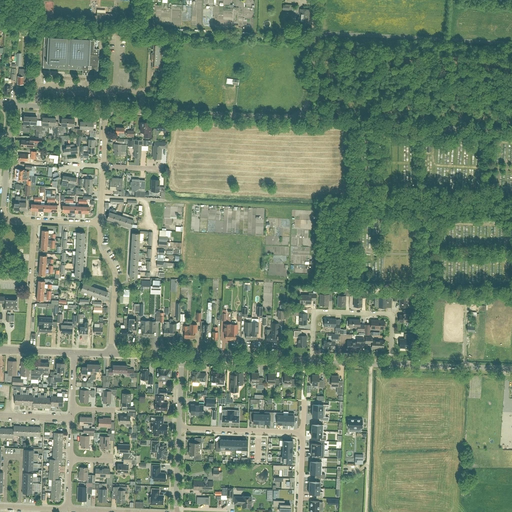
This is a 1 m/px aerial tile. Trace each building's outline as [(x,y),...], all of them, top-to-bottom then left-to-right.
[(308,26),(309,11),(300,10),(299,25),(308,26)] [(114,22),(114,14),(105,14),(105,13),(97,13),(96,24),(101,24),(101,21),(105,22),(105,21),(107,21),(114,22)] [(44,47),(43,65),(44,65),(44,68),(83,70),(82,75),(89,75),(89,74),(94,75),(95,71),(98,71),(99,49),(94,49),(95,41),(91,40),(91,39),(48,37),(48,47),(44,47)] [(166,57),(166,50),(167,50),(163,50),(163,43),(153,43),(153,53),(152,53),(151,53),(154,53),(154,56),(153,55),(153,58),(154,58),(154,61),(151,61),(151,62),(152,62),(152,68),(163,68),(164,57),(166,57)] [(18,84),(23,84),(23,81),(25,81),(26,69),(20,69),(19,76),(18,76),(18,84)] [(8,81),(4,81),(4,93),(10,94),(10,89),(12,89),(12,84),(8,83),(8,81)] [(30,124),(30,116),(24,116),(24,125),(20,125),(20,131),(23,131),(24,128),(26,128),(26,124),(30,124)] [(37,117),(30,116),(30,124),(34,124),(34,128),(36,128),(36,136),(39,136),(39,134),(40,125),(36,125),(37,117)] [(49,127),(49,125),(49,118),(43,117),(42,126),(40,125),(39,134),(42,134),(42,130),(44,130),(44,127),(49,127)] [(49,118),(49,125),(49,127),(53,127),(53,131),(54,131),(53,139),(57,139),(58,134),(58,126),(58,127),(55,126),(56,118),(49,118)] [(64,126),(68,126),(68,118),(62,118),(61,126),(58,126),(58,134),(61,135),(61,130),(64,130),(64,126)] [(75,119),(68,118),(68,126),(71,126),(71,130),(74,130),(73,136),(77,136),(77,130),(77,129),(74,128),(74,126),(75,119)] [(86,129),(87,121),(80,121),(80,130),(77,130),(77,136),(80,136),(82,136),(82,135),(82,133),(83,129),(86,129)] [(93,122),(87,121),(86,129),(90,129),(90,136),(96,137),(96,131),(93,130),(93,122)] [(152,125),(151,125),(151,129),(148,129),(148,123),(141,122),(141,123),(139,123),(139,127),(141,127),(140,132),(145,132),(144,137),(151,137),(152,125)] [(159,130),(164,130),(164,132),(168,132),(168,127),(165,126),(165,124),(157,123),(157,130),(154,129),(153,135),(159,135),(159,130)] [(120,135),(124,135),(124,128),(116,127),(116,133),(120,134),(120,135)] [(42,138),(35,138),(30,137),(30,140),(21,140),(21,147),(33,148),(33,144),(37,144),(37,142),(41,143),(42,138)] [(147,146),(147,140),(134,140),(133,150),(135,151),(134,156),(141,156),(141,145),(144,146),(147,146)] [(161,148),(167,148),(167,142),(155,142),(155,146),(154,146),(153,158),(161,159),(161,148)] [(70,145),(71,153),(78,153),(77,147),(74,147),(74,144),(70,145)] [(121,155),(121,151),(126,152),(126,145),(114,144),(113,149),(115,149),(114,155),(121,155)] [(95,150),(95,147),(89,146),(83,146),(80,146),(80,151),(83,151),(83,150),(88,150),(88,153),(90,153),(90,154),(92,155),(92,153),(94,153),(94,150),(95,150)] [(31,159),(36,159),(37,152),(31,151),(31,154),(28,154),(20,154),(20,160),(27,161),(28,157),(31,157),(31,159)] [(32,170),(32,169),(32,166),(26,165),(25,169),(17,169),(16,174),(29,175),(30,170),(32,170)] [(29,175),(16,174),(16,180),(26,180),(26,184),(31,185),(32,181),(32,175),(29,175)] [(63,175),(62,181),(61,186),(68,187),(68,186),(70,177),(63,175)] [(70,177),(68,186),(68,187),(72,188),(73,187),(74,187),(75,186),(77,178),(70,177)] [(116,189),(119,189),(122,190),(123,178),(112,178),(112,181),(110,180),(110,186),(116,187),(116,189),(114,189),(114,193),(119,194),(119,191),(116,190),(116,189)] [(132,187),(132,188),(131,190),(136,190),(139,190),(139,179),(132,179),(132,181),(131,181),(131,182),(131,186),(131,187),(132,187)] [(152,180),(151,191),(159,191),(159,187),(159,180),(152,180)] [(65,202),(65,205),(62,205),(62,212),(69,212),(69,205),(69,206),(69,203),(69,198),(64,198),(64,195),(61,195),(61,200),(64,200),(64,202),(65,202)] [(107,219),(113,221),(115,214),(112,213),(114,209),(110,208),(109,212),(107,219)] [(121,216),(115,214),(113,221),(119,223),(121,216)] [(121,216),(119,223),(125,225),(127,218),(122,216),(121,216)] [(134,220),(127,218),(125,225),(131,227),(134,220)] [(87,293),(89,285),(83,283),(81,291),(84,292),(84,294),(86,295),(87,293)] [(93,295),(95,287),(89,285),(87,293),(93,295)] [(99,297),(101,289),(95,287),(93,295),(99,297)] [(99,297),(102,298),(101,300),(104,301),(105,299),(108,292),(101,289),(99,297)] [(337,306),(345,306),(345,296),(349,296),(350,290),(345,290),(344,296),(338,295),(337,306)] [(320,305),(328,306),(328,299),(331,299),(332,291),(328,291),(328,295),(320,294),(320,305)] [(354,307),(362,307),(362,297),(366,297),(366,291),(361,291),(360,296),(354,296),(354,307)] [(399,307),(407,307),(407,296),(399,296),(399,297),(397,297),(397,293),(393,292),(392,300),(397,300),(397,299),(399,300),(399,307)] [(311,300),(316,300),(316,293),(309,293),(309,295),(300,295),(300,304),(304,304),(311,304),(311,300)] [(379,297),(379,299),(375,299),(375,304),(375,305),(376,306),(377,306),(378,307),(386,308),(387,300),(390,300),(390,293),(384,293),(384,297),(379,297)] [(0,302),(4,303),(3,309),(17,309),(17,297),(9,297),(9,298),(4,298),(4,296),(0,295),(0,302)] [(296,324),(307,324),(307,317),(307,313),(301,313),(301,310),(293,309),(293,316),(299,316),(299,324),(296,324)] [(415,315),(415,311),(404,310),(404,315),(399,315),(399,322),(409,323),(410,315),(415,315)] [(47,320),(46,332),(52,332),(52,325),(53,322),(57,322),(57,315),(53,315),(53,318),(46,318),(46,320),(47,320)] [(73,322),(67,321),(66,333),(72,333),(73,327),(76,327),(77,315),(73,315),(73,322)] [(262,317),(262,325),(266,325),(266,317),(271,317),(271,315),(266,315),(266,317),(262,317)] [(339,332),(339,324),(336,324),(336,319),(332,319),(332,318),(329,318),(329,319),(324,318),(324,329),(324,327),(335,327),(335,331),(339,331),(339,332)] [(349,319),(349,321),(347,320),(347,326),(349,326),(349,327),(357,327),(357,331),(364,331),(364,325),(360,324),(360,320),(349,319)] [(386,323),(384,323),(384,321),(371,320),(371,328),(384,329),(384,328),(385,328),(386,323)] [(84,327),(80,326),(79,334),(88,334),(88,327),(88,326),(88,322),(85,322),(85,323),(84,327)] [(94,334),(102,335),(103,327),(103,323),(100,322),(99,327),(94,327),(94,334)] [(297,347),(306,347),(306,340),(306,341),(306,336),(301,336),(301,331),(294,331),(294,337),(298,338),(297,347)] [(323,349),(335,349),(335,341),(338,341),(338,334),(332,334),(332,341),(324,340),(323,349)] [(409,351),(410,345),(410,344),(410,341),(414,341),(414,334),(404,334),(407,335),(407,339),(400,339),(399,348),(409,348),(409,351)] [(372,348),(383,349),(383,341),(372,340),(372,337),(365,337),(365,343),(372,343),(372,348)] [(347,349),(359,350),(359,344),(363,345),(363,338),(357,338),(357,341),(348,341),(347,349)] [(8,361),(8,373),(5,373),(5,381),(12,381),(12,375),(16,375),(17,361),(8,361)] [(31,373),(31,370),(29,370),(30,362),(21,361),(20,375),(27,376),(27,380),(31,380),(31,379),(31,373)] [(31,370),(31,373),(31,379),(38,379),(38,377),(41,377),(41,374),(43,374),(43,371),(44,362),(38,362),(38,369),(35,369),(34,370),(31,370)] [(66,365),(64,365),(64,363),(57,363),(57,372),(57,378),(55,377),(55,382),(62,382),(62,378),(61,378),(61,372),(64,372),(64,369),(65,369),(66,365)] [(93,379),(94,364),(92,364),(91,364),(87,364),(87,367),(82,367),(82,374),(87,374),(87,371),(91,371),(91,379),(93,379)] [(120,372),(120,365),(113,365),(113,369),(109,369),(109,375),(113,375),(113,372),(120,372)] [(127,365),(120,365),(120,372),(127,372),(127,376),(134,376),(134,377),(131,377),(131,382),(137,382),(137,372),(134,372),(134,369),(127,369),(127,365)] [(149,376),(149,369),(141,368),(141,379),(146,379),(146,383),(152,384),(153,376),(149,376)] [(157,369),(157,378),(163,378),(163,381),(167,381),(167,379),(169,379),(170,374),(171,374),(171,371),(170,371),(170,370),(165,369),(162,368),(162,369),(157,369)] [(206,381),(206,374),(199,373),(199,371),(197,371),(193,370),(193,371),(192,371),(192,382),(199,382),(199,381),(206,381)] [(224,376),(219,375),(219,371),(212,371),(211,382),(215,382),(215,384),(224,385),(224,376)] [(243,384),(243,372),(242,372),(241,371),(239,371),(238,372),(235,372),(235,375),(230,375),(230,392),(238,392),(238,384),(243,384)] [(258,378),(258,373),(252,373),(252,375),(250,375),(250,380),(252,380),(252,383),(258,383),(257,389),(263,389),(263,378),(258,378)] [(275,373),(268,373),(268,376),(266,376),(266,381),(268,381),(268,384),(276,384),(276,385),(279,385),(279,379),(274,379),(275,373)] [(291,374),(285,374),(285,376),(282,376),(282,382),(284,382),(284,384),(292,384),(292,386),(296,386),(296,379),(291,379),(291,374)] [(309,377),(309,383),(312,383),(312,385),(320,386),(320,387),(323,387),(323,381),(319,380),(319,375),(312,375),(312,377),(309,377)] [(332,378),(329,378),(328,383),(331,384),(331,386),(339,386),(339,390),(342,390),(343,381),(338,381),(338,376),(332,376),(332,378)] [(89,390),(88,390),(88,387),(81,386),(81,390),(80,402),(88,402),(89,394),(92,394),(92,397),(95,397),(95,390),(92,390),(92,391),(89,390)] [(108,389),(108,391),(103,391),(102,396),(103,396),(103,403),(111,403),(111,392),(113,392),(113,395),(116,395),(116,389),(108,389)] [(122,406),(131,406),(131,394),(123,393),(122,406)] [(164,396),(156,396),(156,402),(155,410),(157,410),(158,411),(160,411),(161,410),(167,410),(167,409),(168,408),(168,406),(167,405),(168,402),(164,402),(164,396)] [(216,398),(207,398),(206,406),(215,406),(216,398)] [(191,414),(203,415),(203,410),(203,409),(203,405),(191,404),(191,414)] [(239,415),(234,415),(234,410),(227,410),(222,410),(222,415),(222,422),(229,422),(229,421),(231,421),(231,422),(239,422),(239,415)] [(259,414),(259,412),(250,411),(249,421),(253,421),(253,423),(259,423),(259,414)] [(120,423),(127,423),(127,426),(131,426),(131,422),(130,422),(130,416),(133,416),(134,412),(127,412),(127,416),(120,415),(120,423)] [(283,415),(283,413),(275,412),(274,416),(277,416),(277,424),(282,424),(283,415)] [(163,424),(163,423),(163,416),(149,416),(149,422),(153,422),(152,433),(153,433),(153,434),(155,436),(157,436),(159,435),(159,434),(167,434),(167,429),(168,428),(168,426),(167,425),(167,424),(163,424)] [(83,432),(85,432),(94,432),(95,426),(91,426),(91,428),(89,428),(89,425),(92,425),(92,417),(80,417),(80,425),(84,425),(84,427),(83,432)] [(110,429),(114,429),(114,422),(111,422),(111,418),(105,418),(105,419),(99,418),(99,426),(110,427),(110,429)] [(348,428),(349,428),(357,428),(356,431),(361,431),(361,428),(362,428),(362,419),(348,419),(348,428)] [(94,432),(85,432),(85,435),(80,435),(80,441),(81,441),(81,447),(89,448),(89,436),(94,436),(94,432)] [(114,433),(109,433),(107,433),(107,436),(100,436),(100,442),(101,442),(101,448),(109,449),(109,448),(110,448),(110,445),(109,445),(109,440),(111,440),(114,440),(114,433)] [(195,443),(190,443),(189,448),(200,449),(200,442),(201,442),(201,438),(195,438),(195,443)] [(159,458),(166,459),(166,455),(167,455),(167,451),(166,451),(166,446),(159,446),(159,441),(152,441),(151,452),(157,452),(157,455),(159,455),(159,458)] [(311,444),(311,449),(324,449),(324,441),(320,441),(320,444),(311,444)] [(124,452),(123,459),(136,460),(136,455),(131,455),(131,452),(129,452),(130,445),(118,444),(118,452),(124,452)] [(199,454),(200,449),(189,448),(189,454),(194,454),(194,459),(200,459),(201,454),(199,454)] [(311,449),(311,454),(314,454),(313,457),(323,458),(324,449),(311,449)] [(136,460),(123,459),(123,464),(117,464),(117,473),(128,473),(128,467),(131,467),(132,464),(136,464),(136,460)] [(160,466),(152,465),(152,478),(154,478),(154,481),(165,481),(165,479),(166,479),(166,475),(165,475),(165,473),(160,473),(160,466)] [(279,470),(282,470),(282,476),(292,476),(292,472),(292,470),(289,469),(289,465),(273,465),(273,470),(279,470)] [(92,475),(88,475),(88,468),(80,467),(80,474),(79,474),(78,479),(87,480),(87,483),(92,483),(92,475)] [(310,474),(317,474),(317,478),(325,478),(325,474),(321,474),(322,468),(310,467),(310,474)] [(106,484),(112,484),(112,474),(110,474),(110,468),(106,468),(106,469),(96,468),(95,477),(107,477),(106,484)] [(273,481),(281,481),(281,488),(290,489),(290,483),(290,481),(289,481),(289,478),(274,477),(273,481)] [(204,481),(202,481),(202,490),(213,490),(213,481),(207,481),(207,479),(204,478),(204,481)] [(202,490),(202,481),(193,481),(193,490),(200,490),(200,492),(202,492),(202,490)] [(92,487),(92,489),(98,489),(98,495),(99,495),(99,502),(106,502),(107,489),(102,489),(102,483),(92,483),(92,487)] [(116,502),(125,503),(125,490),(119,490),(119,487),(113,486),(113,493),(116,493),(116,495),(117,495),(116,502)] [(92,494),(92,489),(92,487),(89,487),(89,488),(86,488),(86,487),(78,487),(78,501),(86,501),(87,493),(88,493),(88,494),(92,494)] [(227,499),(227,497),(232,497),(233,488),(227,488),(227,487),(222,487),(222,495),(217,495),(217,500),(221,500),(221,499),(227,499)] [(319,492),(320,488),(309,488),(309,494),(317,494),(316,497),(322,497),(323,492),(319,492)] [(150,494),(150,504),(158,505),(158,504),(163,504),(163,501),(164,500),(164,497),(163,496),(164,495),(158,495),(158,493),(159,493),(159,489),(151,489),(151,494),(150,494)] [(242,497),(234,497),(234,504),(242,504),(242,507),(251,508),(251,496),(242,496),(242,497)] [(280,507),(279,511),(290,511),(290,509),(290,506),(284,505),(284,502),(273,501),(273,507),(280,507)] [(319,502),(319,501),(310,501),(310,511),(319,511),(319,508),(323,508),(323,502),(319,502)]
